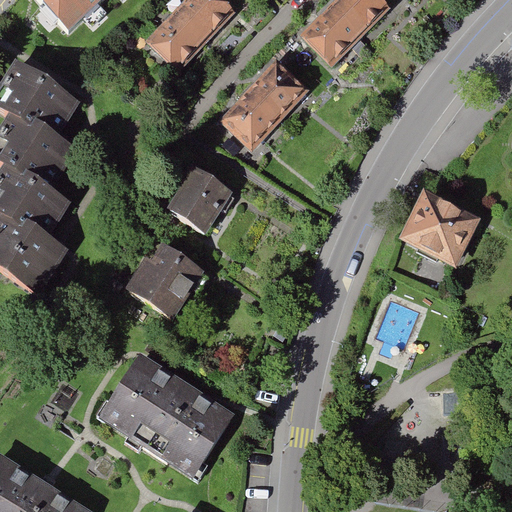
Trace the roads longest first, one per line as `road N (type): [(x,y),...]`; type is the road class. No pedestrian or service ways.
road 1 (residential): [(511,17),(403,146),(354,243),(321,338),(292,511)]
road 2 (residential): [(304,0),(189,137)]
